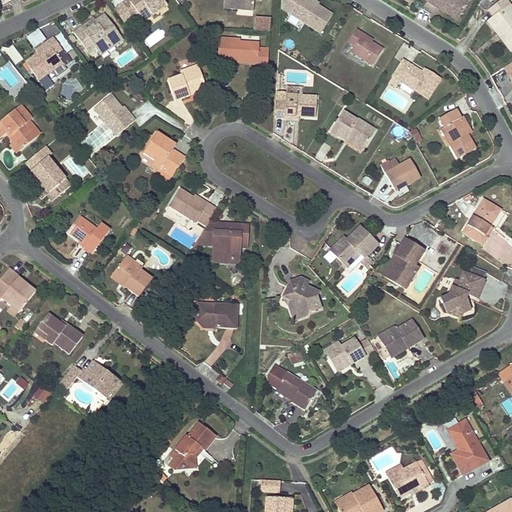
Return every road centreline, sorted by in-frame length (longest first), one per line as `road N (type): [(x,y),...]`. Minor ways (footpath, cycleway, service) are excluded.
road 1 (residential): [(15,236),(307,454),(511,328)]
road 2 (residential): [(357,203),(337,202),(313,237),(217,178),(213,143),(243,131),(322,180)]
road 3 (residential): [(511,143),(467,65),(368,0)]
road 4 (residential): [(357,203),(394,221),(511,159)]
